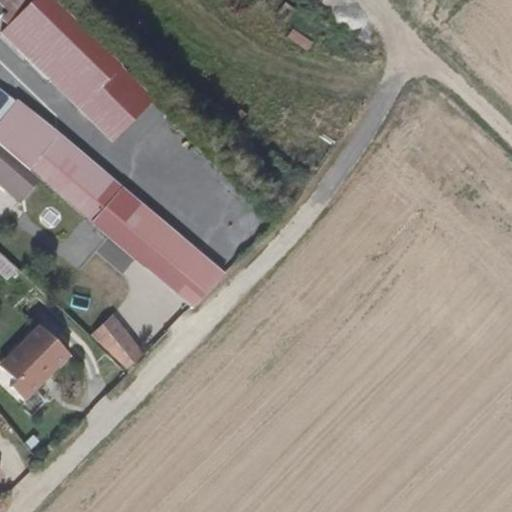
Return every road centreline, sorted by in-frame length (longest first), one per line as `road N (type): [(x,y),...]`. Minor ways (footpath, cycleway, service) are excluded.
road 1 (track): [(429,57),(192,346),(9,511)]
road 2 (track): [(365,0),(511,136)]
